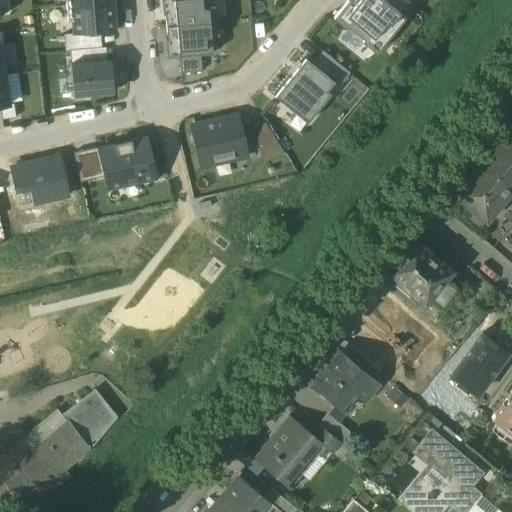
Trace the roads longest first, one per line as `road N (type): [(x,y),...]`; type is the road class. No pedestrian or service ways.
road 1 (residential): [(419,206),(165,511)]
road 2 (residential): [(317,0),(240,88),(150,109)]
road 3 (residential): [(150,109),(0,147)]
road 4 (residential): [(511,95),(419,206)]
